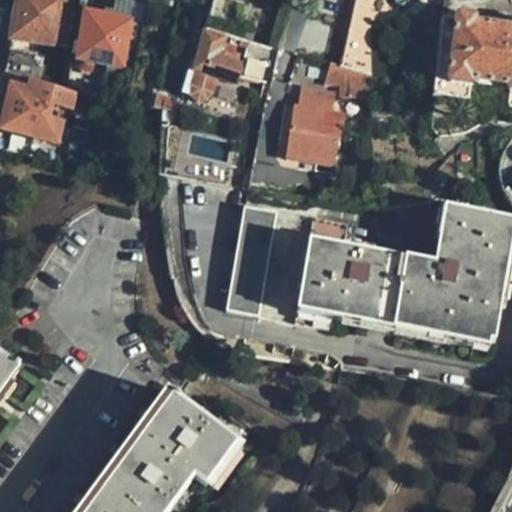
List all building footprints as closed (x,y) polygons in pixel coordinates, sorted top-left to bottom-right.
[(17,0),(9,42),(69,49),(72,33),(59,30),(63,0),(17,0)] [(353,0),(339,67),(341,67),(370,75),(366,0),(353,0)] [(511,91),(511,27),(475,23),(476,17),(455,14),(446,85),(472,89),(473,82),(505,85),(505,91),(511,91)] [(123,70),(130,24),(86,17),(79,63),(123,70)] [(222,36),(205,31),(194,74),(239,86),(242,67),(222,62),(224,55),(217,54),(222,36)] [(370,75),(341,67),(336,84),(366,91),(370,75)] [(0,121),(6,123),(4,133),(58,146),(62,125),(49,122),(53,105),(69,109),(73,92),(31,83),(29,93),(13,89),(9,106),(0,103),(0,121)] [(320,137),(323,114),(330,115),(333,95),(301,90),(298,112),(295,111),(287,161),(332,167),(335,140),(320,137)] [(257,322),(276,216),(245,209),(225,316),(257,322)] [(493,352),(511,246),(511,221),(444,210),(434,267),(342,252),(346,227),(312,221),(294,328),(331,335),(332,325),(361,330),(362,323),(444,336),(443,343),(493,352)] [(0,402),(23,371),(0,354),(0,402)] [(175,511),(197,483),(211,492),(244,450),(175,398),(90,511),(175,511)]
